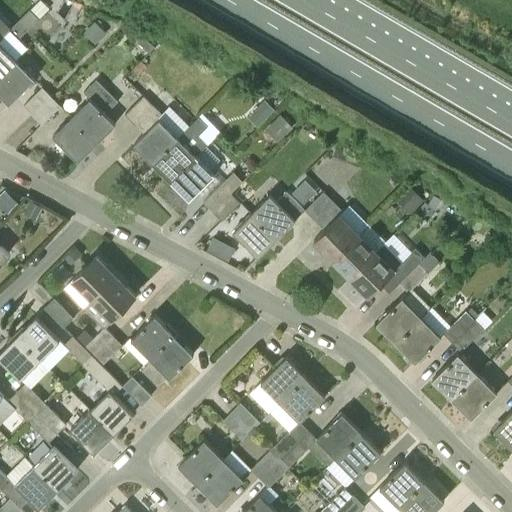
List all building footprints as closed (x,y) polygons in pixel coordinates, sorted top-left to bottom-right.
[(0,73),(15,58),(28,46),(20,38),(49,8),(41,0),(40,0),(11,29),(9,28),(0,36),(0,73)] [(0,36),(9,28),(11,26),(0,15),(0,36)] [(86,29),(97,40),(106,32),(95,20),(86,29)] [(138,41),(144,47),(149,41),(143,35),(138,41)] [(15,58),(0,73),(0,93),(9,102),(34,78),(15,58)] [(146,65),(141,60),(133,68),(139,73),(146,65)] [(71,116),(96,141),(116,122),(107,113),(119,101),(97,78),(85,90),(98,102),(96,104),(90,98),(71,116)] [(32,114),(50,96),(42,87),(23,105),(32,114)] [(135,123),(153,104),(143,95),(125,113),(135,123)] [(50,96),(32,114),(41,123),(60,105),(50,96)] [(264,98),(255,108),(265,118),(275,109),(264,98)] [(153,161),(189,125),(169,105),(161,113),(153,104),(135,123),(144,132),(134,142),(153,161)] [(280,113),(269,124),(282,137),(293,126),(280,113)] [(78,160),(96,141),(71,116),(53,135),(78,160)] [(207,143),(198,134),(207,124),(198,116),(189,125),(153,161),(171,180),(196,155),(207,143)] [(348,151),(336,147),(333,156),(346,160),(348,151)] [(196,155),(171,180),(189,198),(214,173),(196,155)] [(233,170),(215,189),(203,202),(212,211),(243,179),(233,170)] [(305,203),(317,191),(305,179),(293,192),(305,203)] [(411,213),(425,199),(408,183),(395,197),(411,213)] [(17,202),(6,189),(0,194),(0,205),(6,212),(17,202)] [(250,213),(275,238),(304,210),(286,191),(276,201),(269,194),(250,213)] [(230,192),(211,211),(221,221),(240,202),(230,192)] [(313,219),(332,201),(328,197),(323,192),(304,210),(313,219)] [(431,196),(426,206),(435,210),(439,201),(431,196)] [(42,206),(30,200),(26,209),(38,215),(42,206)] [(331,258),(356,232),(337,214),(341,210),(332,201),(313,219),(322,229),(312,239),(331,258)] [(257,256),(275,238),(250,213),(232,231),(257,256)] [(349,276),(374,250),(356,232),(331,258),(349,276)] [(498,238),(490,232),(482,244),(489,250),(498,238)] [(235,246),(226,242),(219,255),(228,260),(235,246)] [(405,276),(418,263),(424,257),(415,248),(401,261),(383,243),(375,251),(374,250),(349,276),(367,295),(393,270),(393,269),(396,267),(405,276)] [(74,248),(65,256),(72,263),(80,255),(74,248)] [(418,263),(427,273),(428,274),(439,263),(429,252),(424,257),(418,263)] [(115,275),(96,255),(72,279),(92,298),(115,275)] [(407,292),(427,273),(418,263),(405,276),(398,283),(407,292)] [(111,318),(134,294),(115,275),(92,298),(111,318)] [(393,341),(419,315),(430,305),(413,288),(402,298),(401,297),(375,323),(393,341)] [(64,328),(74,317),(54,297),(44,307),(64,328)] [(474,319),(483,328),(492,319),(483,310),(479,314),(474,319)] [(450,341),(472,318),(466,311),(443,333),(450,341)] [(144,363),(150,357),(174,333),(155,314),(130,338),(125,343),(144,363)] [(419,315),(393,341),(413,362),(440,336),(419,315)] [(15,336),(39,360),(59,340),(36,316),(15,336)] [(472,318),(450,341),(460,351),(483,328),(472,318)] [(104,326),(93,337),(84,346),(93,355),(113,335),(104,326)] [(174,333),(150,357),(169,377),(193,353),(174,333)] [(83,365),(93,355),(84,346),(76,338),(72,335),(63,344),(83,365)] [(113,335),(93,355),(102,364),(106,360),(122,344),(113,335)] [(0,357),(20,378),(39,360),(15,336),(0,350),(0,357)] [(449,397),(475,371),(457,353),(431,379),(449,397)] [(133,413),(114,393),(122,384),(108,370),(102,364),(93,355),(83,365),(108,390),(88,410),(112,434),(133,413)] [(278,402),(304,376),(286,357),(259,383),(278,402)] [(102,364),(108,370),(112,366),(106,360),(102,364)] [(475,371),(449,397),(469,418),(496,392),(475,371)] [(131,376),(122,385),(142,404),(151,395),(131,376)] [(304,376),(278,402),(298,422),(299,422),(325,396),(304,376)] [(36,413),(46,403),(25,382),(15,392),(36,413)] [(28,421),(36,413),(15,392),(7,400),(28,421)] [(36,413),(56,433),(66,423),(46,403),(36,413)] [(231,411),(251,431),(259,422),(240,403),(231,411)] [(511,446),(511,409),(492,429),(510,448),(511,446)] [(94,452),(112,434),(88,410),(70,428),(94,452)] [(241,441),(251,431),(231,411),(222,421),(241,441)] [(48,441),(56,433),(36,413),(28,421),(48,441)] [(335,458),(361,432),(342,413),(316,439),(335,458)] [(270,450),(278,458),(297,440),(307,430),(299,422),(298,422),(289,431),(270,450)] [(287,467),(316,439),(307,430),(297,440),(278,458),(287,467)] [(361,432),(335,458),(354,477),(380,451),(361,432)] [(11,439),(0,452),(0,461),(8,468),(24,450),(11,439)] [(197,484),(223,458),(203,439),(177,465),(197,484)] [(33,465),(56,489),(77,469),(53,445),(33,465)] [(250,469),(259,478),(278,458),(270,450),(250,469)] [(223,458),(197,484),(217,504),(242,478),(223,458)] [(287,467),(278,458),(259,478),(267,487),(287,467)] [(397,506),(423,480),(405,461),(378,487),(397,506)] [(33,465),(15,483),(10,479),(2,488),(10,496),(20,506),(28,498),(38,508),(56,489),(33,465)] [(0,486),(1,488),(2,488),(10,479),(0,468),(0,486)] [(423,480),(397,506),(402,511),(431,511),(443,500),(423,480)] [(277,511),(268,503),(276,495),(267,487),(242,511),(277,511)] [(331,511),(335,511),(353,495),(344,487),(325,506),(331,511)] [(335,511),(354,511),(362,505),(353,495),(335,511)] [(0,506),(0,511),(25,511),(20,506),(10,496),(0,506)]
